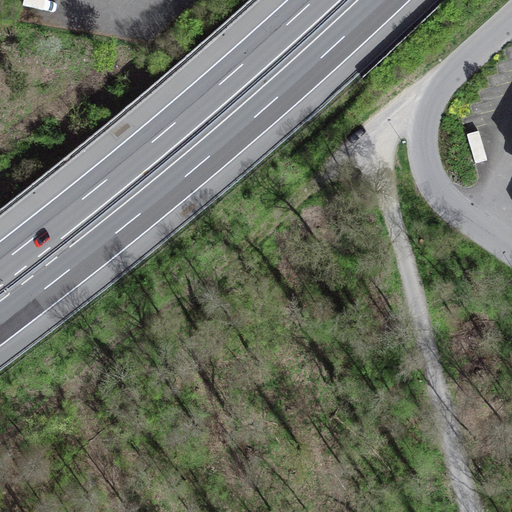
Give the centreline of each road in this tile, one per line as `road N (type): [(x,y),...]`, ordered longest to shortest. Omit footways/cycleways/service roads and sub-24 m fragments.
road 1 (motorway): [(0,322),(198,165),(382,0)]
road 2 (track): [(429,93),(379,139),(469,511)]
road 3 (motorway): [(313,0),(0,263)]
